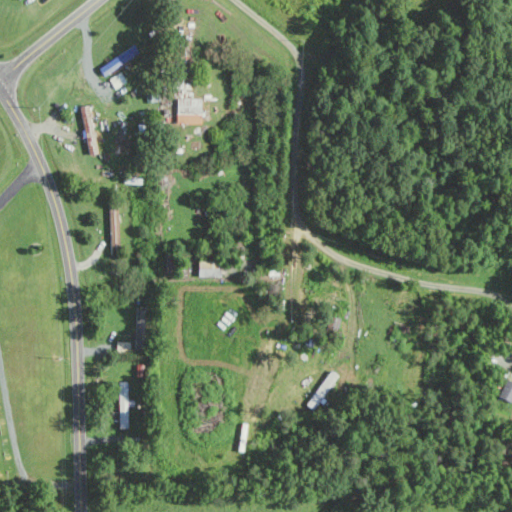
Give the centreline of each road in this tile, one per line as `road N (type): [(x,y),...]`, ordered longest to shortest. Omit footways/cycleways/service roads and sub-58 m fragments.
road 1 (residential): [(79,511),(69,268),(52,197),(0,93)]
road 2 (residential): [(0,75),(97,0)]
